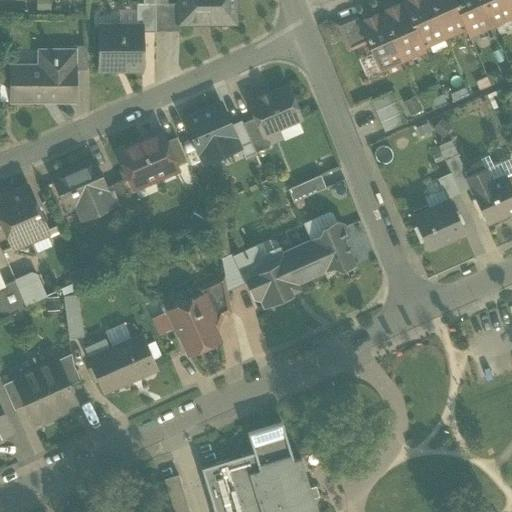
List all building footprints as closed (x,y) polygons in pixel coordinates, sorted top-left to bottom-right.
[(178,0),(178,3),(178,22),(179,22),(234,22),(233,0),(178,0)] [(426,0),(406,0),(401,3),(402,6),(403,6),(420,44),(421,44),(442,35),(426,0)] [(426,0),(442,35),(463,25),(464,25),(452,0),(426,0)] [(479,0),(452,0),(464,25),(463,25),(466,33),(489,23),(479,0)] [(479,0),(489,23),(511,13),(505,0),(479,0)] [(154,3),(135,3),(135,26),(141,26),(141,32),(154,32),(154,30),(154,3)] [(178,3),(154,3),(154,30),(179,30),(179,22),(178,22),(178,3)] [(402,6),(398,9),(397,6),(396,5),(385,10),(385,11),(386,14),(381,16),(400,58),(422,48),(421,44),(420,44),(403,6),(402,6)] [(381,16),(376,18),(375,16),(374,15),(363,20),(363,21),(364,23),(359,25),(358,26),(365,41),(377,68),(400,58),(381,16)] [(356,18),(341,25),(350,47),(365,41),(358,26),(359,25),(356,18)] [(135,26),(98,26),(97,70),(141,70),(141,32),(141,26),(135,26)] [(86,46),(74,46),(74,50),(74,69),(86,69),(86,46)] [(54,65),(23,65),(23,101),(74,101),(74,69),(74,50),(51,50),(51,62),(54,62),(54,65)] [(286,87),(269,94),(269,93),(257,98),(258,99),(249,103),(255,118),(262,135),(263,134),(299,119),(286,87)] [(390,91),(369,100),(374,111),(395,101),(390,91)] [(395,101),(374,111),(379,122),(400,112),(395,101)] [(400,112),(379,122),(384,132),(405,123),(400,112)] [(262,135),(255,118),(242,124),(255,153),(269,147),(263,134),(262,135)] [(161,133),(117,152),(133,189),(135,188),(133,184),(153,176),(155,179),(177,170),(176,167),(165,142),(161,133)] [(187,162),(176,137),(165,142),(176,167),(187,162)] [(456,155),(444,160),(449,172),(461,167),(456,155)] [(511,163),(510,158),(484,169),(483,168),(465,176),(470,186),(472,191),(471,191),(485,222),(511,210),(511,192),(505,176),(511,172),(511,163)] [(93,159),(51,178),(61,201),(70,197),(81,221),(113,207),(114,207),(106,188),(93,159)] [(461,167),(449,172),(458,191),(470,186),(465,176),(461,167)] [(449,172),(437,178),(445,197),(458,191),(449,172)] [(320,175),(288,190),(293,202),(325,188),(320,175)] [(128,209),(117,183),(106,188),(114,207),(113,207),(116,214),(128,209)] [(27,188),(0,199),(0,220),(12,247),(47,232),(27,188)] [(449,201),(412,218),(427,249),(463,233),(449,201)] [(335,221),(321,227),(319,235),(309,240),(323,272),(332,269),(341,271),(354,265),(343,240),(349,237),(343,224),(335,221)] [(309,240),(282,252),(286,259),(263,269),(255,250),(238,258),(248,279),(249,278),(263,308),(292,295),(289,288),(323,272),(309,240)] [(245,282),(232,253),(220,258),(223,276),(226,291),(245,282)] [(23,258),(17,256),(5,261),(14,280),(30,273),(23,258)] [(0,262),(0,282),(2,286),(13,281),(4,261),(0,262)] [(30,273),(14,280),(13,280),(14,281),(24,306),(45,297),(44,296),(45,296),(35,275),(30,273)] [(223,276),(200,287),(203,294),(205,294),(216,318),(230,311),(226,291),(223,276)] [(2,286),(1,287),(3,291),(0,292),(0,299),(6,314),(24,306),(14,281),(13,281),(2,286)] [(203,294),(186,302),(185,302),(184,302),(181,301),(174,304),(173,308),(172,307),(172,308),(168,310),(188,355),(219,341),(212,326),(215,318),(216,318),(205,294),(203,294)] [(76,302),(64,304),(69,340),(82,339),(76,302)] [(141,335),(109,349),(105,340),(85,348),(89,358),(88,358),(103,392),(156,369),(141,335)] [(72,363),(71,353),(57,359),(68,385),(79,380),(72,363)] [(68,385),(57,359),(35,369),(55,413),(77,403),(68,385)] [(55,413),(35,369),(13,379),(24,405),(32,423),(55,413)] [(24,405),(13,379),(2,384),(13,410),(24,405)] [(0,409),(0,437),(10,432),(0,409)] [(316,511),(312,499),(318,497),(315,486),(309,488),(300,457),(292,460),(281,423),(247,434),(252,452),(200,468),(213,511),(316,511)] [(187,511),(179,472),(164,475),(171,511),(187,511)]
